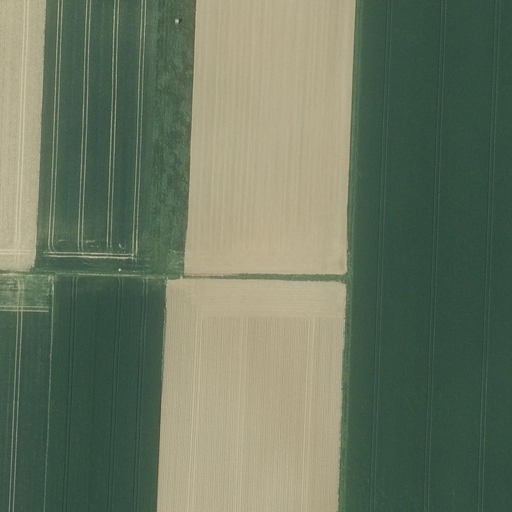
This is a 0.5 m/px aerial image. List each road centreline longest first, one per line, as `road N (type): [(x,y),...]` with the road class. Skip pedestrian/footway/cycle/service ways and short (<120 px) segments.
road 1 (track): [(0,276),(358,283),(370,0)]
road 2 (track): [(358,283),(351,511)]
